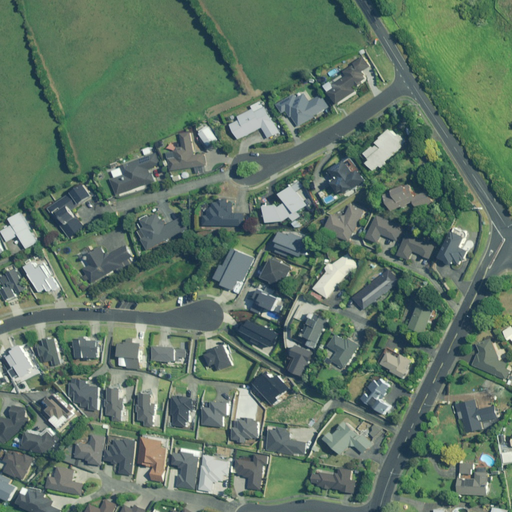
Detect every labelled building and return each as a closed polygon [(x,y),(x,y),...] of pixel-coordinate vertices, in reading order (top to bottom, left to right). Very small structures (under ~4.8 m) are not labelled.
[(359,68),(357,69),(354,64),(345,71),(348,75),(334,85),(335,87),(329,91),(338,104),(357,91),(354,86),(356,85),(358,87),(364,83),(363,81),(367,79),(365,76),(366,75),(363,71),(368,68),(361,58),(355,62),(359,68)] [(292,117),(293,116),(299,126),(315,115),(317,119),(326,113),(323,109),(328,106),(320,94),(310,101),(305,93),(298,97),(296,94),(295,94),(293,93),(289,96),(290,97),(279,104),(284,113),(287,110),(292,117)] [(240,116),(242,119),(233,124),(240,138),(263,127),(268,138),(279,133),(266,106),(257,111),(255,108),(240,116)] [(386,162),(394,155),(393,154),(396,151),(397,152),(403,146),(402,144),(407,140),(401,134),(399,136),(393,129),(384,137),(384,138),(379,142),(380,143),(376,147),(375,146),(367,153),(372,159),(368,163),(375,170),(380,166),(382,168),(387,163),(386,162)] [(172,170),(196,167),(197,173),(206,172),(206,166),(207,165),(206,153),(195,155),(192,131),(182,133),(184,147),(178,147),(176,150),(170,151),(172,170)] [(151,173),(149,169),(161,165),(159,161),(161,161),(159,156),(158,157),(156,153),(122,166),(125,175),(113,179),(120,195),(156,181),(152,172),(151,173)] [(348,156),(347,154),(342,158),(345,161),(332,170),(338,178),(335,180),(336,182),(331,186),(335,191),(340,188),(342,193),(346,190),(349,193),(367,181),(351,157),(349,155),(348,156)] [(85,183),(49,208),(53,213),(54,212),(59,219),(62,217),(67,224),(62,227),(70,238),(85,227),(79,218),(80,218),(76,212),(74,213),(72,210),(94,195),(85,183)] [(412,184),(409,185),(408,183),(387,192),(394,210),(404,206),(404,207),(408,206),(407,204),(415,201),(418,209),(434,202),(429,191),(416,196),(412,184)] [(282,194),(288,201),(281,207),(279,204),(267,206),(268,222),(282,221),(283,223),(285,222),(284,221),(290,217),(294,222),(292,223),(296,229),(301,226),(297,220),(301,217),(297,212),(307,205),(294,186),(282,194)] [(215,207),(213,207),(209,210),(209,216),(207,216),(206,225),(244,226),(244,213),(234,213),(235,203),(229,202),(229,199),(220,198),(220,202),(215,201),(215,207)] [(338,236),(348,241),(353,232),(354,232),(363,212),(350,205),(347,214),(340,217),(333,214),(327,229),(339,234),(338,236)] [(8,218),(12,224),(0,230),(6,241),(18,235),(26,248),(36,242),(20,212),(8,218)] [(142,220),(145,226),(143,228),(146,233),(142,235),(144,239),(143,239),(148,249),(186,229),(180,217),(167,224),(163,218),(161,219),(158,213),(151,217),(150,216),(142,220)] [(367,238),(377,243),(381,234),(396,241),(403,226),(378,214),(367,238)] [(464,230),(458,227),(442,257),(448,261),(448,262),(449,262),(449,263),(450,264),(451,264),(452,264),(453,264),(454,264),(454,263),(455,263),(455,262),(460,265),(463,260),(465,260),(470,251),(463,247),(469,235),(469,234),(469,233),(469,232),(468,232),(468,231),(467,231),(467,230),(466,230),(465,230),(464,230)] [(410,260),(413,252),(429,259),(437,240),(410,229),(399,255),(410,260)] [(291,232),(290,235),(282,231),(278,240),(280,241),(277,246),(299,257),(301,253),(305,255),(311,241),(291,232)] [(112,253),(105,252),(101,246),(97,248),(97,250),(94,252),(85,256),(90,264),(82,268),(90,282),(116,269),(119,273),(135,265),(131,258),(133,257),(127,245),(112,253)] [(244,281),(255,258),(233,248),(225,265),(222,264),(215,278),(224,283),(223,285),(234,290),(239,279),(244,281)] [(327,267),(329,272),(315,289),(316,289),(312,296),(321,301),(324,296),(328,298),(345,276),(358,266),(349,253),(334,264),(330,264),(327,267)] [(61,287),(55,276),(51,278),(50,275),(49,276),(44,267),(45,266),(43,264),(46,262),(42,255),(26,264),(42,292),(48,288),(50,291),(54,289),(55,291),(61,287)] [(291,267),(280,261),(281,260),(272,256),(262,277),(272,281),(271,283),(277,286),(286,280),(286,279),(287,279),(288,279),(288,278),(289,278),(289,277),(290,277),(291,276),(291,275),(292,274),(292,273),(292,272),(292,271),(292,270),(292,269),(292,268),(291,267)] [(0,283),(8,302),(21,297),(20,295),(25,293),(15,272),(13,267),(5,271),(7,275),(0,277),(0,283)] [(361,285),(364,289),(354,297),(363,309),(398,280),(389,269),(368,286),(365,282),(361,285)] [(279,298),(273,295),(270,304),(276,306),(279,298)] [(437,306),(422,300),(410,327),(425,334),(437,306)] [(316,347),(330,319),(319,313),(318,314),(314,312),(312,317),(313,318),(310,324),(313,325),(307,337),(311,339),(309,344),(316,347)] [(349,338),(347,341),(339,335),(331,346),(339,352),(333,360),(344,369),(361,346),(349,338)] [(43,362),(53,360),(53,365),(62,364),(58,338),(46,340),(47,345),(41,346),(43,362)] [(143,343),(134,343),(134,339),(127,338),(127,343),(120,342),(120,357),(128,357),(128,368),(142,369),(143,343)] [(508,365),(508,363),(502,361),(501,358),(505,357),(502,349),(498,351),(493,338),(478,344),(481,351),(480,354),(479,353),(474,365),(506,379),(511,367),(508,365)] [(74,342),(74,351),(75,351),(74,359),(96,360),(97,343),(87,343),(87,341),(80,340),(80,343),(74,342)] [(216,349),(211,351),(212,353),(206,355),(210,366),(216,364),(218,370),(233,365),(226,344),(216,348),(216,349)] [(31,369),(32,369),(24,353),(26,352),(23,346),(16,350),(14,351),(15,351),(11,353),(13,356),(7,359),(12,370),(14,368),(20,379),(32,373),(31,369)] [(188,352),(185,352),(186,348),(155,346),(155,352),(154,352),(154,360),(178,361),(179,358),(185,358),(185,356),(188,356),(188,352)] [(384,363),(393,370),(393,371),(405,378),(411,370),(408,368),(413,360),(403,354),(401,357),(392,351),(384,363)] [(0,385),(5,384),(4,382),(9,381),(7,376),(2,378),(0,371),(0,366),(2,366),(0,361),(0,385)] [(91,384),(89,384),(89,380),(80,379),(80,378),(72,377),(72,396),(76,396),(76,402),(82,403),(82,407),(91,407),(91,410),(100,410),(101,397),(99,397),(100,386),(91,386),(91,384)] [(388,389),(391,386),(383,378),(379,383),(376,380),(370,386),(378,393),(373,398),(368,393),(363,398),(373,407),(375,404),(376,406),(376,407),(385,414),(391,407),(383,399),(390,390),(388,389)] [(123,389),(111,388),(111,389),(109,389),(109,399),(108,399),(108,402),(107,402),(107,407),(108,407),(108,416),(113,416),(113,421),(126,421),(126,410),(125,410),(126,391),(123,391),(123,389)] [(188,394),(188,390),(174,390),(174,400),(172,400),(171,416),(175,416),(177,417),(177,422),(188,423),(188,417),(189,395),(188,394)] [(52,420),(59,428),(69,418),(70,419),(76,413),(58,394),(53,398),(52,397),(47,401),(52,407),(48,410),(55,418),(52,420)] [(155,399),(155,394),(141,394),(141,404),(139,404),(138,420),(142,420),(145,421),(144,426),(155,427),(155,421),(156,399),(155,399)] [(224,403),(214,402),(214,408),(206,407),(204,425),(224,426),(225,416),(229,416),(230,403),(229,403),(229,401),(224,400),(224,403)] [(498,422),(497,419),(499,418),(497,406),(480,410),(478,400),(453,405),(455,413),(460,412),(461,419),(465,419),(467,432),(484,429),(482,421),(492,419),(493,423),(498,422)] [(14,405),(13,411),(9,418),(2,416),(0,426),(0,443),(5,444),(29,423),(30,412),(28,412),(28,407),(14,405)] [(343,454),(351,446),(358,446),(365,453),(375,444),(363,432),(362,434),(349,422),(342,428),(343,429),(337,435),(335,432),(328,439),(330,441),(343,454)] [(385,428),(376,424),(373,427),(373,431),(371,433),(375,438),(385,428)] [(45,454),(52,448),(56,453),(62,448),(58,443),(62,439),(54,430),(52,432),(49,429),(44,433),(28,429),(24,449),(41,453),(45,454)] [(88,461),(91,461),(91,464),(104,465),(108,436),(94,434),(93,444),(79,442),(78,458),(88,459),(88,461)] [(153,467),(153,466),(155,466),(153,480),(163,482),(164,476),(166,476),(167,470),(165,469),(167,461),(169,462),(170,458),(168,457),(169,449),(164,448),(166,441),(146,437),(141,463),(150,465),(150,466),(153,467)] [(139,441),(127,439),(127,441),(118,439),(117,444),(114,444),(113,450),(108,449),(106,460),(114,462),(113,464),(120,465),(120,463),(122,464),(121,473),(133,475),(139,441)] [(198,489),(201,453),(178,451),(178,453),(176,453),(175,465),(182,466),(181,468),(184,468),(183,475),(181,474),(179,488),(198,489)] [(34,459),(25,454),(24,456),(17,452),(15,455),(10,452),(5,460),(9,463),(5,470),(22,480),(34,459)] [(214,491),(215,482),(220,483),(220,481),(225,482),(226,475),(230,475),(231,468),(230,468),(230,462),(217,460),(217,457),(207,455),(202,490),(214,491)] [(239,468),(241,469),(241,475),(247,475),(247,477),(251,477),(250,489),(263,490),(265,473),(269,473),(270,456),(258,455),(257,462),(239,460),(239,468)] [(462,478),(460,478),(459,494),(489,496),(490,473),(477,472),(477,478),(471,478),(471,473),(473,474),(473,469),(475,469),(475,463),(463,462),(462,478)] [(85,484),(73,481),(76,470),(59,466),(56,477),(51,476),(49,487),(82,495),(85,484)] [(332,489),(332,488),(336,488),(336,489),(343,490),(343,492),(356,493),(357,481),(353,480),(354,469),(342,468),(342,473),(337,473),(337,474),(321,473),(321,475),(316,474),(315,482),(320,483),(320,486),(325,486),(324,489),(332,489)] [(0,495),(11,502),(18,488),(10,483),(12,480),(2,474),(0,477),(0,495)] [(62,511),(63,510),(54,506),(56,502),(47,497),(48,495),(39,490),(38,493),(32,490),(29,495),(25,493),(20,503),(25,506),(24,507),(34,511),(62,511)] [(88,511),(114,511),(118,504),(106,499),(102,508),(92,504),(88,511)]
